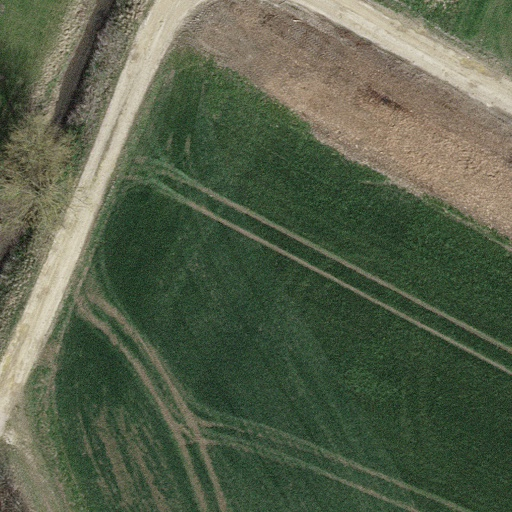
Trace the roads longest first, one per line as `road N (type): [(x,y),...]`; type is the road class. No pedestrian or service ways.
road 1 (track): [(0,391),(179,0)]
road 2 (track): [(511,109),(307,0)]
